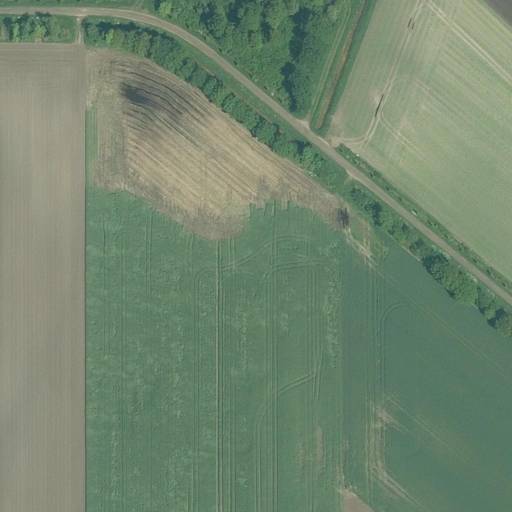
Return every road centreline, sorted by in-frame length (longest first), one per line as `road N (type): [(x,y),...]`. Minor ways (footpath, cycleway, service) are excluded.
road 1 (unclassified): [(511,304),(179,35),(138,14),(0,8)]
road 2 (track): [(339,4),(292,124)]
